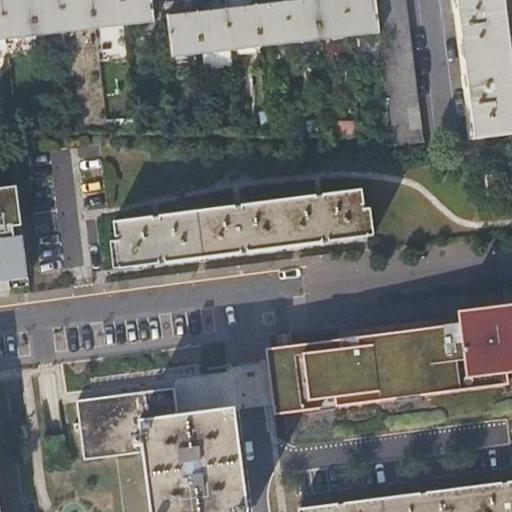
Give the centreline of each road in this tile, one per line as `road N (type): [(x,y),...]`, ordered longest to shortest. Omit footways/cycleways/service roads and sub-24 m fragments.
road 1 (residential): [(302,287),(83,315)]
road 2 (residential): [(83,315),(62,155)]
